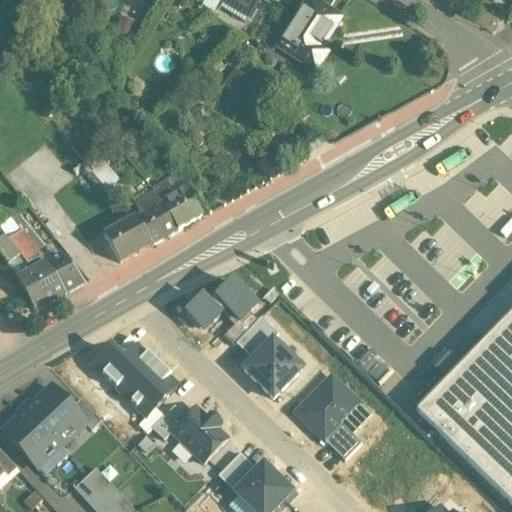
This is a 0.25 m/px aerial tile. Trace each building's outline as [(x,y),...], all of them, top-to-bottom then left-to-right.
[(39,0),(52,14),(67,0),(39,0)] [(227,0),(221,10),(245,25),(251,15),(252,15),(261,1),(261,0),(227,0)] [(340,21),(310,2),(279,50),(315,74),(328,55),(321,51),(340,21)] [(236,69),(223,86),(236,97),(249,80),(236,69)] [(168,184),(153,192),(155,195),(160,205),(176,197),(168,184)] [(176,197),(160,205),(178,234),(206,218),(189,190),(176,197)] [(155,195),(149,198),(149,197),(145,198),(146,200),(134,206),(141,217),(160,205),(155,195)] [(141,217),(136,221),(151,248),(178,234),(160,205),(141,217)] [(104,238),(121,266),(151,248),(136,221),(104,238)] [(14,252),(4,240),(0,243),(0,257),(0,258),(9,268),(20,259),(14,252)] [(38,259),(27,243),(14,252),(20,259),(26,267),(38,259)] [(84,287),(61,257),(44,266),(65,297),(84,287)] [(65,297),(44,266),(28,275),(46,308),(65,297)] [(28,275),(17,281),(35,314),(46,308),(28,275)] [(3,311),(10,322),(20,316),(14,305),(3,311)] [(236,347),(258,325),(249,316),(236,329),(225,340),(234,350),(236,347)] [(511,317),(416,415),(511,508),(511,317)] [(236,347),(253,364),(273,344),(279,338),(262,321),(258,325),(236,347)] [(253,364),(244,374),(274,403),(303,373),(273,344),(253,364)] [(93,369),(126,402),(160,368),(149,357),(146,359),(137,351),(122,365),(109,353),(93,369)] [(160,368),(126,402),(147,422),(156,413),(178,390),(169,382),(171,379),(160,368)] [(296,417),(325,445),(341,427),(360,409),(331,381),(296,417)] [(23,419),(5,436),(37,470),(85,426),(53,392),(34,410),(29,406),(20,415),(23,419)] [(360,409),(341,427),(353,438),(371,420),(360,409)] [(171,436),(186,421),(175,410),(164,421),(152,433),(164,445),(172,437),(171,436)] [(195,411),(186,421),(171,436),(172,437),(204,468),(228,444),(217,433),(221,428),(211,418),(207,423),(195,411)] [(152,433),(164,421),(156,413),(147,422),(139,430),(148,438),(152,433)] [(341,427),(325,445),(345,465),(362,447),(353,438),(341,427)] [(17,472),(0,453),(0,470),(3,474),(8,480),(17,472)] [(218,481),(235,497),(258,474),(241,458),(218,481)] [(258,474),(235,497),(238,500),(250,511),(276,511),(292,496),(263,468),(258,474)] [(132,511),(132,510),(96,472),(75,492),(93,511),(132,511)] [(230,511),(250,511),(238,500),(228,510),(230,511)]
